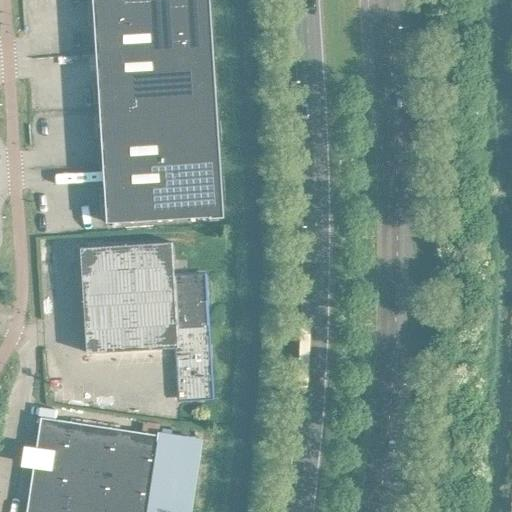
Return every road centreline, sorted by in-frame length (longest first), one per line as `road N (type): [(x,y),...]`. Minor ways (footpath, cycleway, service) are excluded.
road 1 (secondary): [(378,511),(397,297),(387,0)]
road 2 (secondary): [(309,0),(318,177),(299,511)]
road 3 (unknown): [(0,323),(30,345),(0,495)]
